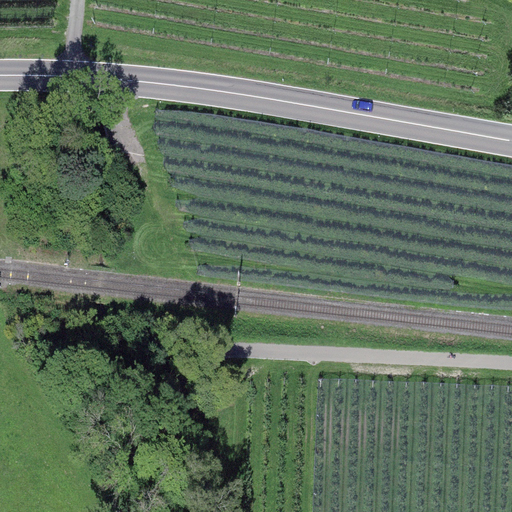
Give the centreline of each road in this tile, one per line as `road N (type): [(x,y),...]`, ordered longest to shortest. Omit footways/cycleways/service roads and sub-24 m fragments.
road 1 (primary): [(0,79),(261,97),(511,142)]
road 2 (track): [(213,511),(169,417),(172,386),(207,353),(511,365)]
